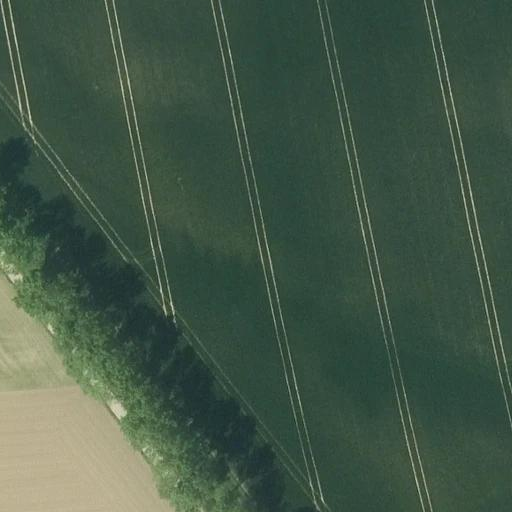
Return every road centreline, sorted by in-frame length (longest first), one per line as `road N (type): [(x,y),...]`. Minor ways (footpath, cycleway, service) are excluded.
road 1 (track): [(243,511),(0,200)]
road 2 (track): [(0,275),(181,511)]
